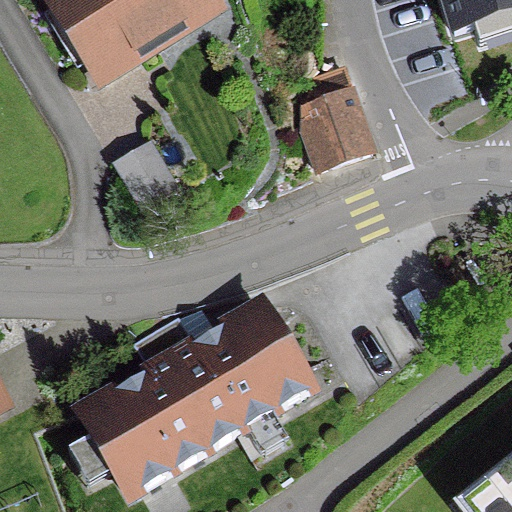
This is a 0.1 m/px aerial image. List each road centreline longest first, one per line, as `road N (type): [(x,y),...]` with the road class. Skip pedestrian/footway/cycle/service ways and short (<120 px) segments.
road 1 (residential): [(424,191),(195,271),(127,285),(0,283)]
road 2 (residential): [(424,191),(347,0)]
